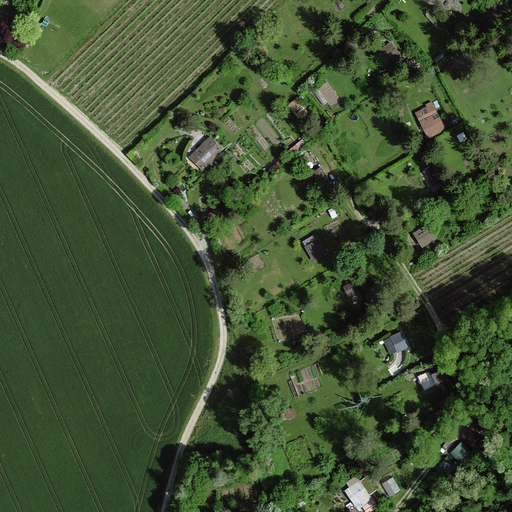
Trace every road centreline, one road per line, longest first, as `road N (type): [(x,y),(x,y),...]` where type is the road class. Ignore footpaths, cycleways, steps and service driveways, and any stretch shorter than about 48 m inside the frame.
road 1 (track): [(163,511),(223,348),(213,276),(192,235),(124,158),(0,53)]
road 2 (track): [(511,434),(463,389),(425,300),(349,199),(348,183)]
